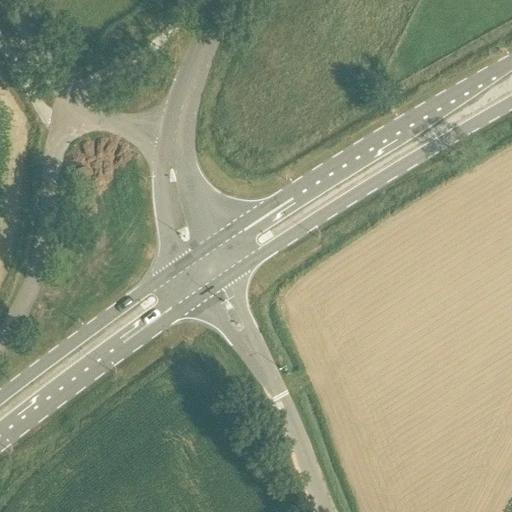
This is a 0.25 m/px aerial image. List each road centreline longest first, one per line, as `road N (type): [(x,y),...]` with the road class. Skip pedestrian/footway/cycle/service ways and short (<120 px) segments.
road 1 (primary): [(511,61),(216,243)]
road 2 (primary): [(231,276),(511,104)]
road 3 (primary): [(0,448),(200,297)]
road 4 (primary): [(181,268),(0,402)]
road 5 (unclassified): [(0,343),(39,263),(59,129)]
road 6 (unclassified): [(327,511),(250,345)]
road 7 (tertiary): [(175,141),(227,0)]
road 8 (tertiary): [(175,141),(161,205),(181,268)]
road 9 (unclassified): [(5,0),(73,102)]
